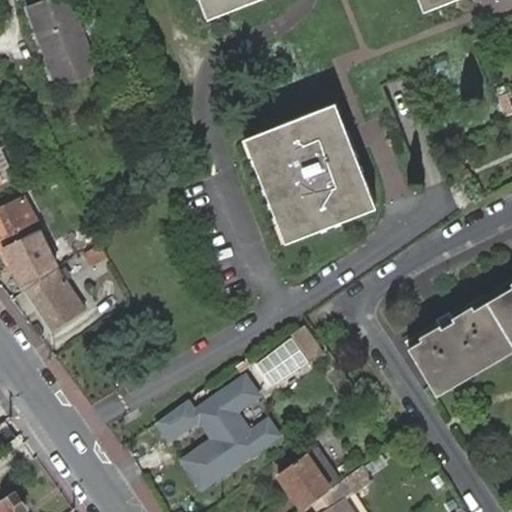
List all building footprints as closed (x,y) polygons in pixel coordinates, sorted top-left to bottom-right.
[(100,65),(72,0),(29,0),(25,2),(41,39),(59,83),(100,65)] [(195,0),(204,20),(252,0),(195,0)] [(418,0),(422,9),(448,0),(418,0)] [(246,156),(338,121),(331,104),(240,140),(246,156)] [(371,207),(338,121),(246,156),(279,243),(371,207)] [(0,178),(14,171),(0,141),(0,178)] [(460,171),(457,164),(451,167),(457,176),(460,176),(464,183),(468,180),(463,170),(460,171)] [(24,287),(55,266),(45,251),(52,247),(43,227),(37,231),(30,216),(37,213),(28,193),(0,206),(0,247),(11,269),(19,265),(23,272),(16,276),(24,287)] [(37,231),(43,227),(37,213),(30,216),(37,231)] [(90,264),(107,259),(102,244),(85,250),(90,264)] [(11,269),(16,276),(23,272),(19,265),(11,269)] [(84,310),(55,266),(24,287),(54,331),(84,310)] [(511,289),(411,350),(437,393),(511,347),(511,289)] [(319,351),(302,328),(292,335),(309,359),(319,351)] [(184,403),(154,423),(166,441),(197,421),(211,442),(180,463),(199,491),(276,440),(265,423),(247,435),(234,415),(256,400),(243,380),(191,415),(184,403)] [(400,454),(394,445),(381,455),(386,462),(400,454)] [(316,447),(305,454),(328,489),(339,482),(316,447)] [(277,473),(300,509),(309,503),(328,489),(305,454),(277,473)] [(328,489),(309,503),(314,511),(321,511),(341,498),(372,478),(365,466),(339,482),(328,489)] [(0,511),(22,511),(30,508),(20,491),(0,503),(0,511)] [(321,511),(350,511),(341,498),(321,511)]
